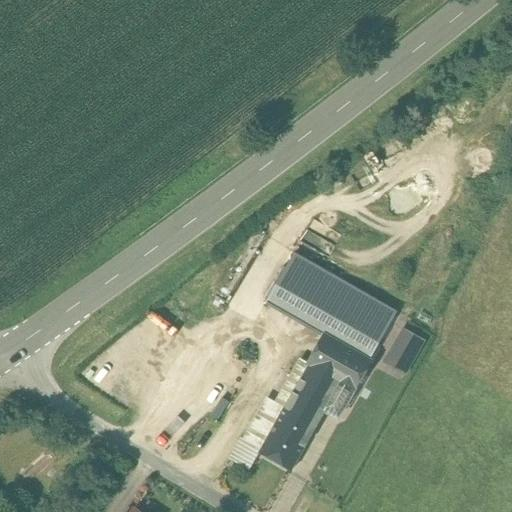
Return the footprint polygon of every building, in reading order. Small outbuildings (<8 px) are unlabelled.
[(396,312),(294,253),(265,304),(324,338),(325,336),(327,337),(327,338),(368,362),(396,312)] [(425,340),(403,328),(389,354),(410,367),(425,340)] [(137,354),(161,362),(169,340),(144,332),(137,354)] [(368,362),(327,338),(327,337),(325,336),(324,338),(310,363),(354,388),(368,362)] [(295,391),(310,363),(302,359),(277,402),(269,398),(245,440),(243,438),(231,459),(251,470),(260,452),(261,449),(262,449),(295,391)] [(354,388),(310,363),(295,391),(326,409),(325,410),(338,417),(354,388)] [(295,391),(262,449),(261,449),(260,452),(292,470),(293,468),(325,410),(326,409),(295,391)]
